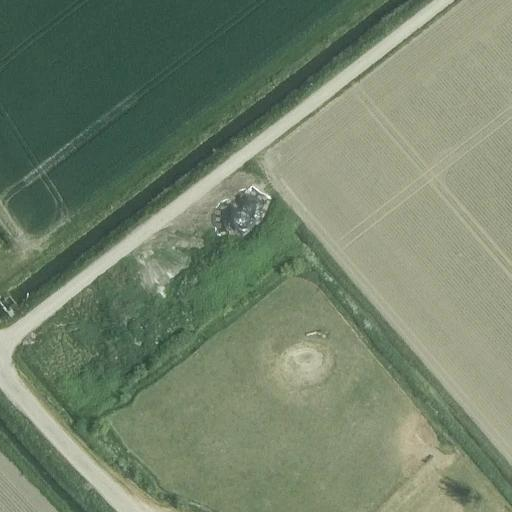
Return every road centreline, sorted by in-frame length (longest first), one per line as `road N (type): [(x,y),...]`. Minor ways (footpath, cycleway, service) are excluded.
road 1 (track): [(0,348),(444,0)]
road 2 (unclassified): [(127,511),(0,373)]
